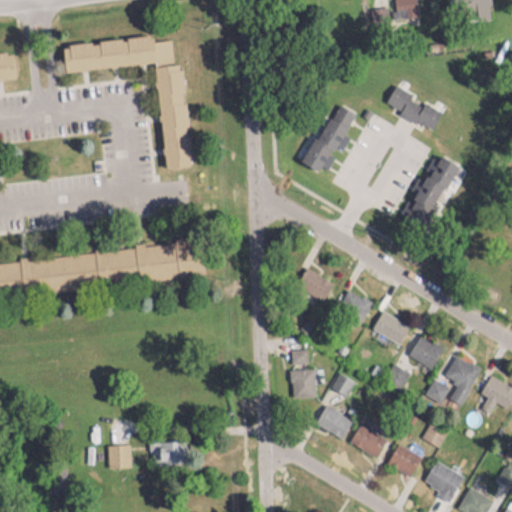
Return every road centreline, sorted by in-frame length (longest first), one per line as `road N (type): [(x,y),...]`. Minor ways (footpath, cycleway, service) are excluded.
road 1 (residential): [(263,511),(239,0)]
road 2 (residential): [(511,345),(250,198)]
road 3 (residential): [(370,511),(261,447)]
